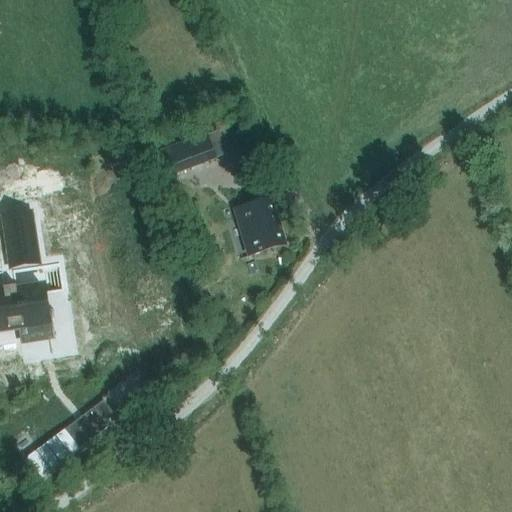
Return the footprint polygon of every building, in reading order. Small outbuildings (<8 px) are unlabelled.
[(171,177),(216,160),(207,136),(162,153),(171,177)] [(250,248),(252,256),(259,254),(275,249),(286,246),(272,200),(238,210),(250,248)] [(30,216),(5,220),(12,268),(37,264),(30,216)] [(0,330),(23,327),(17,291),(0,293),(0,330)] [(0,351),(1,361),(0,361),(0,386),(36,382),(30,341),(0,345),(0,351)] [(104,402),(27,459),(41,479),(118,421),(104,402)]
